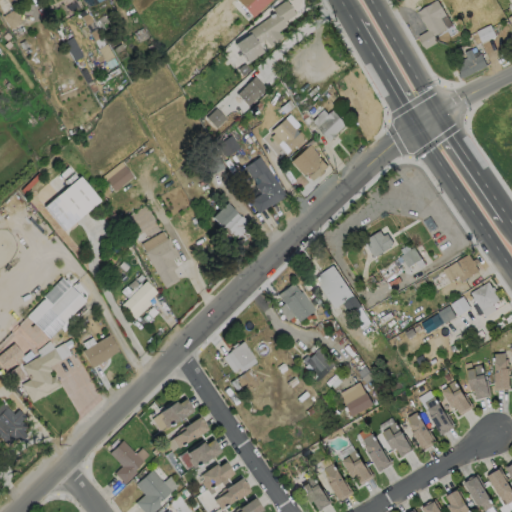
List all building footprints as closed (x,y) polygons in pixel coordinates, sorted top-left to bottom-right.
[(279,37),(267,45),(263,38),(254,44),(259,51),(244,62),(231,43),(247,32),(246,30),(272,12),(270,8),(282,0),(284,0),(293,13),(281,22),(283,25),(275,31),(279,37)] [(268,0),(251,16),(235,0),(268,0)] [(437,41),(424,48),(417,35),(427,29),(416,11),(430,3),(430,2),(434,0),(436,0),(445,14),(439,17),(445,27),(433,35),(437,41)] [(470,48),(474,56),(480,53),(486,65),(462,77),(461,76),(459,78),(456,73),(459,72),(456,65),(467,59),(463,52),(470,48)] [(264,88),(246,105),(234,93),(252,76),(264,88)] [(224,119),(214,108),(204,117),(214,128),(224,119)] [(335,135),(329,141),(316,127),(326,118),(325,116),(332,109),(345,124),(335,134),(335,135)] [(283,118),(296,132),(298,131),(302,135),(300,136),(301,138),(301,139),(303,141),(296,148),(293,145),(288,149),(281,141),(276,145),(268,136),(272,132),(269,129),(283,118)] [(221,157),(238,149),(231,135),(215,142),(221,157)] [(307,145),(309,148),(310,148),(326,166),(321,170),(323,172),(318,176),(316,174),(310,180),(301,170),(299,172),(290,161),(307,145)] [(222,169),(216,154),(200,160),(206,175),(222,169)] [(258,156),(284,195),(270,205),(269,204),(256,213),(248,200),(259,193),(253,185),(259,181),(255,176),(251,179),(242,166),(258,156)] [(113,191),(132,177),(120,161),(101,176),(113,191)] [(98,199),(62,229),(42,205),(78,175),(98,199)] [(225,202),(233,211),(234,211),(245,223),(240,227),(247,234),(239,242),(232,235),(225,241),(215,231),(219,226),(210,216),(225,202)] [(379,230),(383,236),(386,233),(393,243),(389,246),(390,246),(376,256),(365,240),(379,230)] [(177,279),(164,287),(143,251),(167,237),(177,255),(171,258),(176,266),(171,268),(177,279)] [(407,244),(410,249),(413,247),(420,258),(407,267),(399,255),(402,253),(399,249),(407,244)] [(467,254),(471,260),(475,258),(478,262),(474,264),(477,271),(460,281),(457,276),(449,281),(441,269),(467,254)] [(332,266),(336,273),(337,272),(348,287),(347,288),(351,295),(334,307),(314,278),(332,266)] [(83,300),(47,337),(25,315),(43,297),(41,296),(60,277),(83,300)] [(150,303),(134,318),(120,304),(145,280),(156,291),(147,300),(150,303)] [(498,300),(480,310),(469,292),(487,281),(498,300)] [(291,282),(298,292),(300,291),(313,309),(296,321),(292,315),(285,320),(276,307),(282,303),(275,294),(291,282)] [(348,322),(355,332),(373,322),(365,311),(348,322)] [(109,356),(91,366),(81,350),(108,334),(117,349),(109,355),(109,356)] [(241,340),(252,357),(254,361),(242,370),(242,369),(239,371),(237,368),(231,371),(221,356),(229,350),(228,349),(231,347),(229,345),(235,342),(236,344),(241,340)] [(47,372),(50,377),(53,375),(58,384),(45,391),(45,393),(30,402),(20,384),(28,379),(21,365),(52,347),(59,360),(48,366),(50,370),(47,372)] [(319,347),(334,364),(326,372),(316,381),(314,378),(317,375),(305,363),(304,364),(300,359),(305,355),(307,357),(319,347)] [(504,353),(504,359),(506,359),(507,363),(508,364),(508,368),(507,371),(508,388),(493,390),(492,373),(494,373),(493,361),(493,353),(504,353)] [(267,360),(273,356),(278,360),(272,364),(267,360)] [(480,364),(482,374),(483,374),(484,379),(486,379),(490,395),(475,398),(473,388),(469,389),(465,370),(473,368),(472,366),(480,364)] [(278,375),(288,369),(291,375),(283,378),(278,375)] [(453,380),(462,394),(464,393),(472,407),(459,415),(454,405),(451,407),(441,390),(448,386),(446,384),(453,380)] [(371,407),(361,382),(340,391),(350,415),(371,407)] [(288,390),(298,384),(300,385),(293,393),(288,390)] [(433,396),(443,412),(444,411),(453,426),(440,434),(422,405),(424,403),(424,402),(433,396)] [(184,397),(192,410),(179,419),(178,418),(164,427),(158,418),(160,417),(157,412),(173,400),(175,403),(184,397)] [(0,401),(12,413),(16,408),(24,416),(18,422),(21,425),(19,427),(25,434),(11,448),(0,437),(0,401)] [(415,412),(425,428),(427,427),(435,442),(423,449),(405,420),(406,418),(406,417),(415,412)] [(198,416),(206,429),(193,438),(192,436),(176,447),(169,437),(182,429),(180,427),(198,416)] [(394,422),(402,436),(404,435),(412,449),(400,457),(394,447),(391,449),(381,433),(388,428),(387,426),(394,422)] [(371,433),(384,454),(385,453),(391,463),(378,471),(363,446),(365,445),(361,439),(371,433)] [(211,438),(220,450),(206,460),(205,458),(191,467),(186,459),(188,457),(184,452),(201,441),(202,444),(211,438)] [(134,472),(123,483),(112,473),(120,465),(107,453),(120,440),(141,461),(132,469),(134,472)] [(354,450),(372,477),(360,485),(353,475),(351,476),(341,461),(342,460),(341,458),(354,450)] [(223,461),(231,473),(219,482),(218,480),(205,489),(199,481),(201,479),(197,474),(214,463),(216,466),(223,461)] [(331,463),(343,481),(344,480),(352,493),(339,501),(324,476),(325,475),(322,469),(331,463)] [(511,490),(511,502),(507,505),(504,500),(502,501),(500,497),(498,497),(496,493),(495,491),(486,475),(500,467),(507,481),(506,481),(511,490)] [(158,505),(150,511),(142,511),(133,502),(142,494),(133,484),(150,469),(169,491),(156,503),(158,505)] [(312,475),(326,498),(327,497),(330,502),(318,510),(312,501),(309,503),(299,486),(306,482),(304,480),(312,475)] [(494,507),(484,511),(481,507),(479,508),(477,505),(475,504),(473,500),(472,498),(464,483),(477,475),(484,486),(482,487),(494,507)] [(239,477),(242,481),(243,481),(246,485),(245,486),(248,490),(235,499),(234,497),(218,508),(211,499),(224,491),(222,489),(239,477)] [(469,511),(450,511),(447,507),(450,505),(445,496),(456,489),(469,511)] [(252,497),(261,510),(258,511),(234,511),(237,510),(235,508),(252,497)] [(433,501),(439,511),(423,511),(421,508),(426,505),(433,501)]
